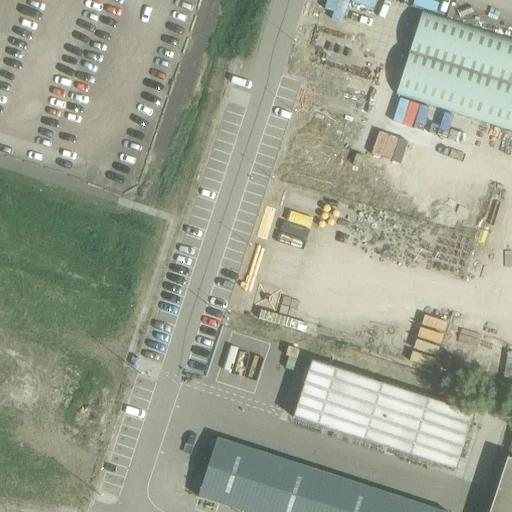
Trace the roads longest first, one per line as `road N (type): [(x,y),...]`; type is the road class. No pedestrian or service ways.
road 1 (unknown): [(14,162),(87,188),(146,0)]
road 2 (unknown): [(69,0),(14,162)]
